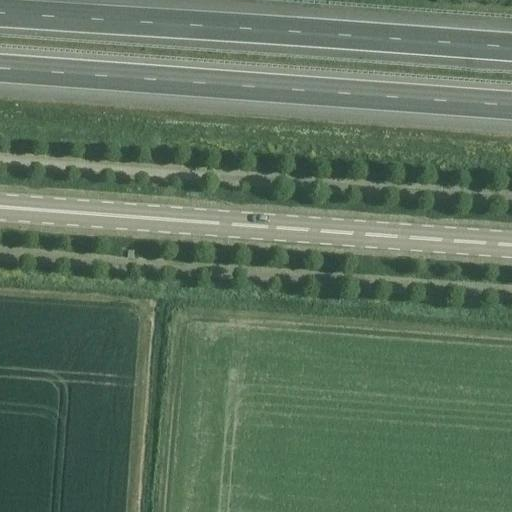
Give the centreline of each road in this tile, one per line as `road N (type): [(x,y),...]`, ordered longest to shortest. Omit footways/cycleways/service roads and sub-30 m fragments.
road 1 (secondary): [(511,246),(0,209)]
road 2 (motorway): [(0,69),(511,105)]
road 3 (motorway): [(511,47),(0,12)]
